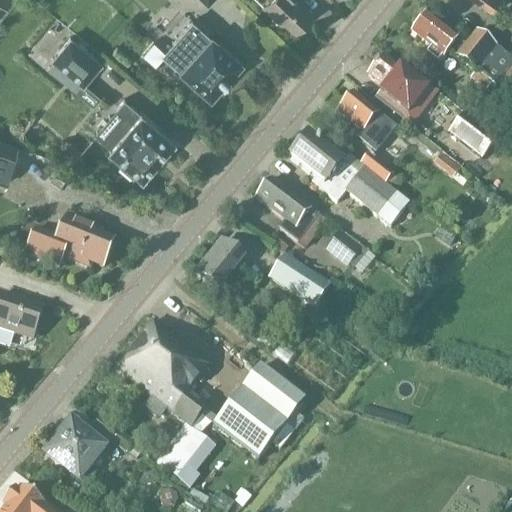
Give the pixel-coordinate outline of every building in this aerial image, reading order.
[(265,0),(267,2),(264,5),(279,20),(282,17),(295,29),(313,11),(301,0),(265,0)] [(472,0),(493,14),(502,0),(472,0)] [(426,15),(411,34),(428,48),(423,54),(437,66),(448,52),(475,74),(496,48),(476,32),(464,46),(426,15)] [(210,38),(192,22),(163,54),(181,70),(180,72),(211,99),(243,63),(212,36),(210,38)] [(83,86),(101,64),(70,38),(51,60),(83,86)] [(511,61),(496,48),(475,74),(491,87),(494,89),(497,85),(511,67),(511,66),(511,61)] [(385,55),(368,78),(383,89),(378,95),(406,117),(411,111),(423,96),(431,102),(437,95),(385,55)] [(511,66),(511,67),(497,85),(503,90),(511,79),(511,66)] [(353,95),(337,114),(361,133),(355,140),(375,156),(396,130),(353,95)] [(124,100),(117,108),(123,113),(101,139),(110,146),(109,148),(124,161),(120,166),(132,177),(136,172),(141,177),(173,140),(141,111),(139,113),(124,100)] [(464,115),(448,135),(482,161),(497,141),(464,115)] [(307,137),(288,159),(315,181),(310,187),(333,206),(344,194),(389,230),(408,206),(384,187),(368,174),(363,170),(356,179),(341,166),(307,137)] [(0,141),(0,185),(3,187),(17,147),(0,141)] [(376,164),(368,174),(384,187),(392,177),(376,164)] [(271,180),(255,200),(285,223),(279,231),(297,245),(318,217),(309,210),(271,180)] [(58,239),(35,230),(25,256),(59,270),(62,260),(89,271),(92,264),(103,269),(115,238),(83,225),(84,223),(70,217),(69,220),(66,219),(58,239)] [(333,240),(326,248),(349,267),(350,266),(362,252),(339,233),(333,240)] [(269,246),(279,254),(284,247),(274,240),(269,246)] [(217,291),(240,262),(235,258),(236,256),(221,244),(196,274),(217,291)] [(284,255),(267,279),(314,311),(330,287),(284,255)] [(6,326),(31,334),(40,308),(0,294),(0,328),(5,330),(6,326)] [(152,324),(114,372),(151,401),(166,413),(183,426),(185,427),(202,406),(186,393),(207,368),(152,324)] [(211,427),(255,462),(270,444),(285,425),(302,404),(257,368),(211,427)] [(70,426),(45,457),(81,485),(106,454),(102,451),(113,438),(96,424),(89,433),(85,430),(81,435),(70,426)] [(285,425),(270,444),(278,450),(292,431),(285,425)] [(183,426),(154,464),(180,485),(210,447),(190,432),(185,427),(183,426)] [(119,434),(112,444),(126,455),(133,445),(119,434)] [(14,492),(2,507),(6,511),(5,511),(48,511),(35,501),(34,503),(21,493),(18,496),(14,492)]
